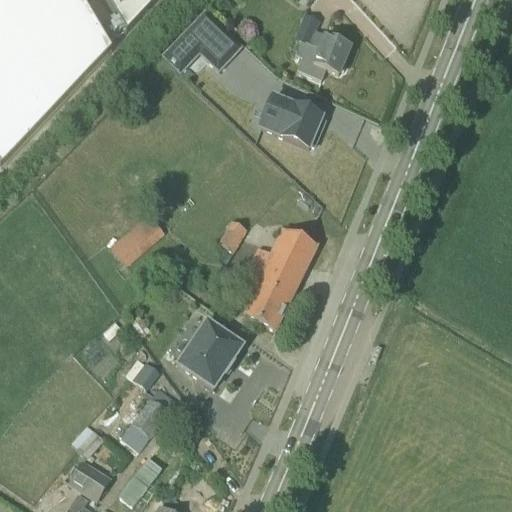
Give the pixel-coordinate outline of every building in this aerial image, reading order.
[(0,0),(0,172),(2,170),(107,57),(72,0),(0,0)] [(102,0),(125,38),(160,0),(102,0)] [(239,52),(203,18),(181,41),(217,76),(239,52)] [(303,18),(292,44),(299,47),(293,61),(301,64),(296,76),(320,86),(325,74),(337,79),(339,76),(342,75),(345,70),(342,67),(349,52),(330,44),(314,37),(319,25),(303,18)] [(320,122),(272,102),(259,133),(307,153),(309,150),(313,151),(319,136),(315,134),(320,122)] [(108,253),(125,272),(163,239),(146,219),(108,253)] [(216,249),(231,258),(245,235),(230,226),(216,249)] [(254,293),(241,320),(273,336),(315,251),(281,234),(268,259),(256,253),(240,286),(254,293)] [(137,320),(129,325),(141,342),(148,336),(137,320)] [(113,327),(102,338),(108,344),(119,334),(113,327)] [(230,367),(241,351),(206,327),(177,370),(212,394),(222,378),(223,379),(231,367),(230,367)] [(129,385),(144,397),(159,379),(144,367),(129,385)] [(158,393),(119,444),(136,457),(175,407),(158,393)] [(77,454),(76,455),(84,464),(102,445),(85,430),(70,447),(77,454)] [(67,490),(96,508),(111,484),(81,466),(67,490)] [(68,511),(82,511),(86,506),(77,499),(68,511)]
